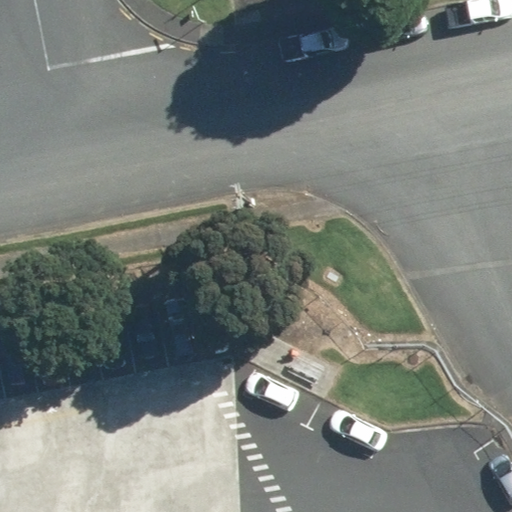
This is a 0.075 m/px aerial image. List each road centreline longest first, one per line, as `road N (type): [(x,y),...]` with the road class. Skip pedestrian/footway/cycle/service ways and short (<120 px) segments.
road 1 (unclassified): [(55,146),(400,83)]
road 2 (unclassified): [(400,83),(511,288)]
road 3 (unclassified): [(55,146),(28,0)]
